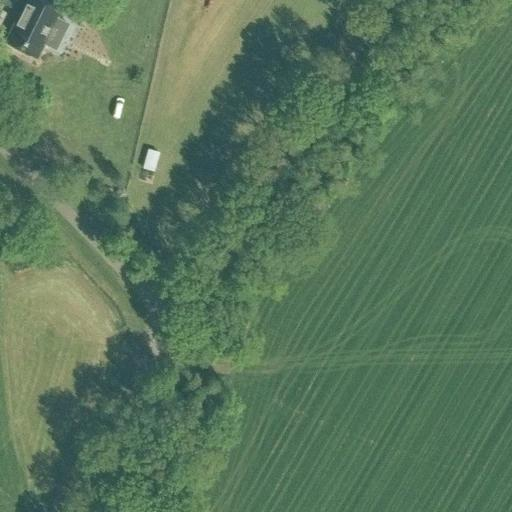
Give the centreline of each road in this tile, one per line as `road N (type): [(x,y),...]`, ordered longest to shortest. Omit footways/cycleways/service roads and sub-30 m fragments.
road 1 (unclassified): [(166,311),(203,274),(389,0)]
road 2 (unclassified): [(166,311),(0,136)]
road 3 (unclassified): [(97,511),(166,311)]
